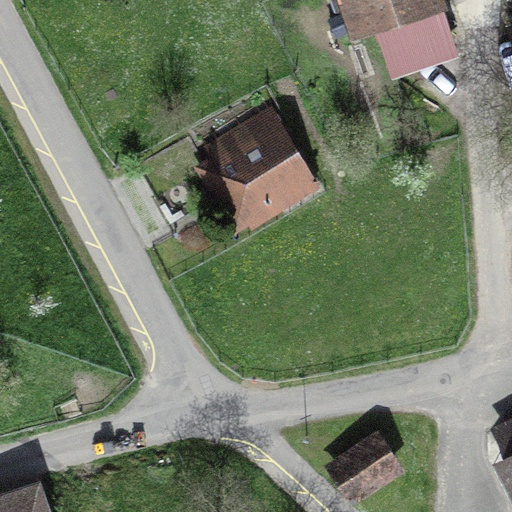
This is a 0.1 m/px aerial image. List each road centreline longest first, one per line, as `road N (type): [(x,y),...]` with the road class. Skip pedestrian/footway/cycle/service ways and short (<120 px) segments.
road 1 (unclassified): [(0,34),(209,412)]
road 2 (unclassified): [(511,361),(209,412)]
road 3 (unclassified): [(209,412),(0,467)]
road 4 (unclassified): [(209,412),(338,511)]
